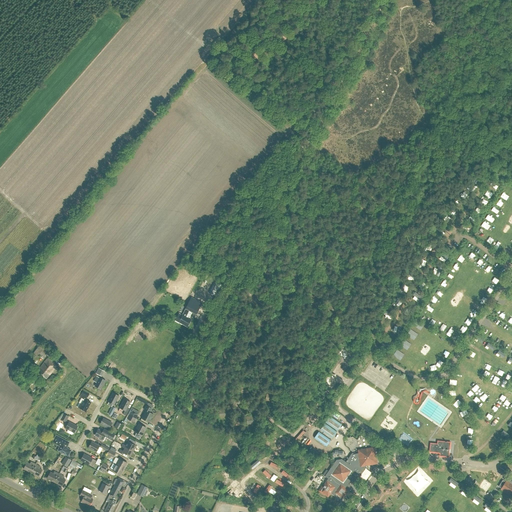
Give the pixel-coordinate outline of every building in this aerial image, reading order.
[(202,303),(191,297),(185,308),(186,309),(182,315),(179,313),(175,320),(187,327),(191,320),(189,319),(192,312),(196,314),(202,303)] [(504,316),(507,312),(500,308),(496,316),(500,318),(502,314),(504,316)] [(489,328),(484,334),(488,338),(493,332),(489,328)] [(42,348),(39,346),(33,353),(37,356),(39,354),(44,358),(49,351),(43,346),(42,348)] [(494,357),(499,359),(502,353),(492,349),(491,351),(496,353),(494,357)] [(54,363),(48,358),(37,371),(46,379),(57,366),(53,364),(54,363)] [(287,369),(284,368),(282,375),(288,377),(290,371),(287,370),(287,369)] [(105,380),(100,377),(95,386),(100,389),(105,380)] [(119,396),(113,393),(108,402),(114,405),(119,396)] [(90,402),(85,399),(82,404),(79,403),(77,407),(86,411),(90,402)] [(130,402),(125,399),(120,408),(125,411),(123,414),(126,416),(129,409),(127,408),(130,402)] [(152,408),(146,406),(144,410),(146,410),(141,418),(149,422),(153,414),(150,412),(152,408)] [(131,407),(128,414),(136,419),(138,415),(131,411),(133,408),(131,407)] [(497,422),(505,419),(501,410),(496,412),(497,414),(494,415),(497,422)] [(136,419),(128,414),(123,424),(124,425),(127,419),(134,422),(136,419)] [(342,424),(330,416),(325,422),(337,431),(342,424)] [(112,423),(103,418),(100,424),(109,428),(112,423)] [(78,426),(69,422),(65,428),(74,433),(78,426)] [(146,428),(139,423),(134,431),(142,436),(146,428)] [(337,431),(325,423),(320,430),(332,438),(337,431)] [(511,428),(510,426),(503,432),(508,437),(511,433),(511,428)] [(98,429),(95,435),(100,438),(99,439),(102,441),(105,436),(108,438),(109,437),(112,439),(115,435),(109,431),(107,434),(98,429)] [(331,440),(319,431),(314,438),(326,446),(331,440)] [(69,442),(56,435),(52,442),(60,446),(58,450),(68,455),(71,450),(66,448),(69,442)] [(125,447),(133,451),(136,446),(128,441),(126,445),(123,444),(122,447),(124,448),(125,447)] [(448,442),(442,441),(442,444),(430,443),(429,451),(441,453),(441,456),(446,456),(446,453),(448,453),(449,445),(447,445),(448,442)] [(99,446),(91,442),(88,448),(96,452),(99,446)] [(131,457),(133,451),(125,447),(124,448),(123,451),(120,449),(119,452),(122,454),(123,452),(131,457)] [(376,463),(374,448),(359,450),(359,453),(354,454),(352,453),(345,462),(341,459),(336,460),(324,476),(328,478),(323,485),(324,485),(320,491),(324,494),(324,493),(328,496),(330,492),(334,495),(336,492),(343,497),(347,490),(345,488),(347,486),(349,484),(348,484),(350,482),(352,483),(356,477),(359,477),(366,467),(365,465),(376,463)] [(486,452),(488,459),(494,456),(492,449),(486,452)] [(92,459),(84,454),(81,460),(89,464),(92,459)] [(114,463),(115,459),(107,455),(105,458),(114,463)] [(66,456),(61,464),(67,467),(71,460),(66,456)] [(116,464),(124,469),(127,463),(119,458),(116,464)] [(24,469),(31,473),(36,464),(31,462),(30,464),(27,462),(24,469)] [(108,465),(102,462),(100,467),(101,467),(100,470),(104,472),(105,469),(106,470),(108,465)] [(40,466),(36,464),(31,473),(39,476),(42,470),(39,469),(40,466)] [(121,475),(124,469),(116,464),(113,470),(121,475)] [(415,497),(433,483),(428,478),(426,480),(417,470),(402,482),(415,497)] [(55,482),(59,474),(54,471),(53,473),(50,472),(47,478),(55,482)] [(59,474),(55,482),(62,486),(66,480),(63,478),(64,476),(59,474)] [(511,478),(509,476),(500,489),(511,497),(511,496),(511,478)] [(109,502),(104,511),(105,511),(112,511),(117,504),(110,500),(109,500),(111,496),(112,495),(115,497),(124,481),(118,478),(106,501),(109,502)] [(109,486),(102,483),(99,490),(106,493),(109,486)] [(92,495),(82,490),(80,495),(84,497),(81,502),(89,506),(93,498),(91,497),(92,495)] [(403,503),(397,511),(409,511),(412,509),(403,503)]
